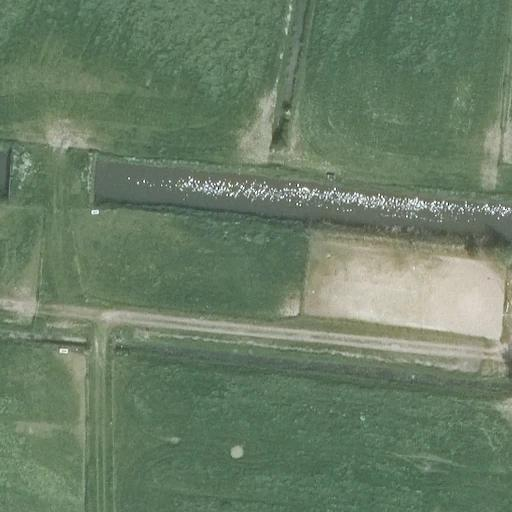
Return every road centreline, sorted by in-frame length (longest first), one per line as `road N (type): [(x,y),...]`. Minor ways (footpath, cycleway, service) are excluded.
road 1 (track): [(511,358),(50,310)]
road 2 (track): [(50,310),(56,127)]
